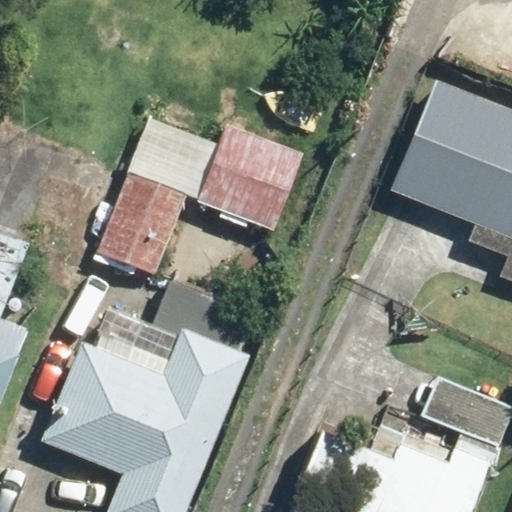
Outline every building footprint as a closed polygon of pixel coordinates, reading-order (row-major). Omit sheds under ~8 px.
[(511,111),(425,79),(382,196),(474,230),(467,249),(503,263),(494,288),(511,294),(511,111)] [(219,144),(152,114),(85,264),(143,289),(183,198),(266,234),(306,142),(234,110),(219,144)] [(0,386),(22,327),(0,318),(0,302),(22,243),(0,235),(0,386)] [(135,369),(72,345),(34,448),(115,479),(102,511),(180,511),(253,318),(166,286),(135,369)] [(469,511),(511,415),(425,379),(412,410),(387,400),(339,511),(469,511)]
